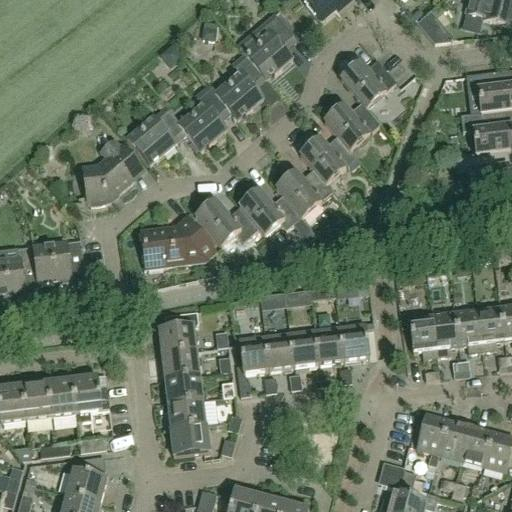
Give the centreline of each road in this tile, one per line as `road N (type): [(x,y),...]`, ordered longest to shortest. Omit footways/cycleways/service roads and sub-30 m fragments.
road 1 (residential): [(1,327),(92,316),(115,293),(108,234),(161,191),(220,183),(306,111),(321,64),(357,35),(395,39),(420,67),(511,55)]
road 2 (residential): [(242,472),(263,408),(387,402)]
road 3 (residential): [(149,483),(136,353),(117,354)]
road 4 (residential): [(387,402),(511,387)]
